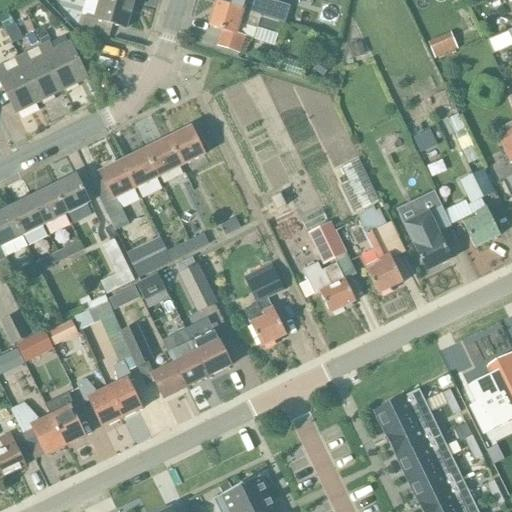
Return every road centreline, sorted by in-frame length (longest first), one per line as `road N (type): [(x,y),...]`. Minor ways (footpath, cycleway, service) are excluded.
road 1 (residential): [(40,511),(287,392)]
road 2 (residential): [(0,172),(134,103),(156,75),(178,0)]
road 3 (residential): [(287,392),(511,284)]
road 4 (residential): [(287,392),(345,511)]
